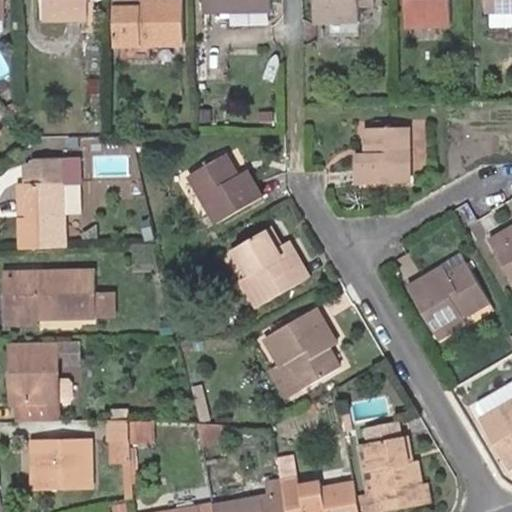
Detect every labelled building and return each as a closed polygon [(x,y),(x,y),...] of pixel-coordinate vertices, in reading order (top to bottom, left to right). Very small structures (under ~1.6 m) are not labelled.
[(42,0),(42,14),(91,13),(90,0),(42,0)] [(151,0),(151,1),(124,1),(125,36),(187,36),(186,0),(151,0)] [(267,14),(266,0),(232,0),(233,14),(267,14)] [(311,0),(310,15),(325,15),(359,15),(358,0),(311,0)] [(400,0),(401,21),(447,22),(447,0),(400,0)] [(0,126),(10,117),(0,105),(0,126)] [(370,146),(364,145),(354,145),(354,177),(407,177),(405,119),(364,120),(364,138),(370,138),(370,146)] [(236,158),(241,155),(230,138),(193,160),(220,207),(267,180),(253,158),(245,162),(241,164),(236,158)] [(24,206),(23,234),(70,234),(71,200),(71,170),(92,170),(92,140),(72,140),(37,140),(37,170),(36,206),(24,206)] [(245,162),(241,155),(236,158),(241,164),(245,162)] [(24,169),(24,206),(36,206),(37,170),(24,169)] [(92,170),(71,170),(71,200),(91,200),(92,170)] [(290,240),(285,233),(275,214),(236,236),(251,263),(246,266),(261,293),(313,264),(297,237),(290,240)] [(511,221),(488,235),(511,277),(511,221)] [(292,229),(285,233),(290,240),(297,237),(292,229)] [(100,259),(45,258),(45,267),(17,265),(16,314),(41,315),(41,307),(100,307),(100,282),(100,259)] [(45,267),(45,258),(17,258),(17,265),(45,267)] [(442,272),(437,264),(408,280),(437,332),(464,317),(462,311),(488,297),(466,258),(449,267),(442,272)] [(445,260),(437,264),(442,272),(449,267),(445,260)] [(100,282),(100,307),(115,308),(115,282),(100,282)] [(346,350),(335,332),(330,324),(337,320),(321,291),(269,322),(285,349),(291,347),(306,373),(346,350)] [(330,324),(335,332),(342,328),(337,320),(330,324)] [(87,322),(13,322),(13,355),(22,355),(22,388),(22,401),(54,401),(54,388),(63,388),(63,383),(63,359),(63,338),(70,338),(70,344),(87,344),(87,322)] [(291,347),(285,349),(275,355),(290,382),(306,373),(291,347)] [(22,355),(13,355),(12,388),(22,388),(22,355)] [(63,359),(63,383),(72,383),(76,379),(76,364),(72,359),(63,359)] [(54,388),(54,401),(66,402),(67,388),(63,388),(54,388)] [(511,395),(478,413),(505,464),(511,460),(511,395)] [(107,403),(107,424),(115,424),(114,470),(131,469),(131,442),(131,425),(131,421),(131,403),(107,403)] [(131,421),(131,425),(131,442),(152,441),(152,420),(131,421)] [(31,474),(39,474),(39,424),(30,424),(31,474)] [(39,474),(95,473),(96,424),(39,424),(39,474)] [(410,433),(404,434),(409,462),(417,461),(410,433)] [(360,496),(363,511),(387,511),(426,504),(422,484),(417,461),(409,462),(404,434),(368,442),(376,493),(360,496)] [(422,484),(426,483),(422,459),(417,461),(422,484)] [(363,511),(360,496),(357,476),(321,485),(321,476),(287,484),(289,490),(292,511),(363,511)] [(422,484),(426,504),(438,502),(434,481),(426,483),(422,484)] [(292,511),(289,490),(219,504),(221,511),(292,511)]
